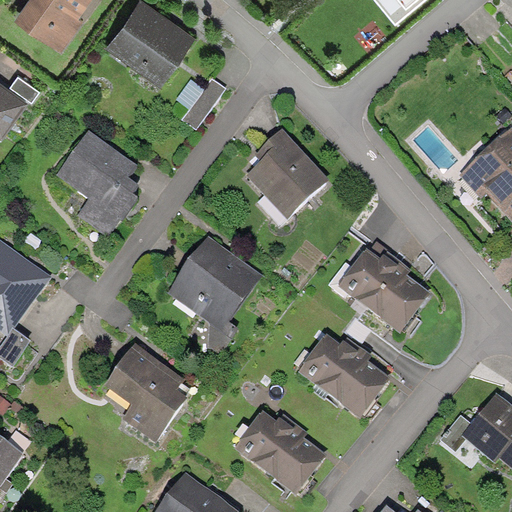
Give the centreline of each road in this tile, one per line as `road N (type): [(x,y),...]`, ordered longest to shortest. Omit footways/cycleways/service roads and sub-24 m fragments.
road 1 (residential): [(276,61),(91,310)]
road 2 (residential): [(330,118),(496,315)]
road 3 (residential): [(496,315),(340,511)]
road 4 (residential): [(330,118),(464,0)]
